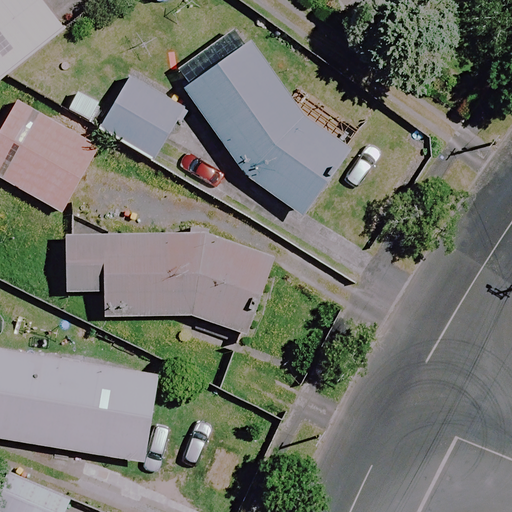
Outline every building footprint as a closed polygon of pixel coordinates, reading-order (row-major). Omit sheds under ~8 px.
[(0,0),(0,84),(65,32),(39,0),(0,0)] [(259,190),(303,220),(362,133),(297,90),(290,100),(244,46),(182,97),(259,190)] [(184,113),(132,80),(100,131),(153,164),(184,113)] [(99,152),(17,104),(0,133),(0,181),(62,217),(99,152)] [(104,317),(192,320),(244,338),(273,263),(210,240),(69,236),(67,296),(105,297),(104,317)] [(157,379),(0,354),(0,442),(144,465),(157,379)] [(64,511),(69,502),(10,476),(0,499),(0,511),(64,511)]
